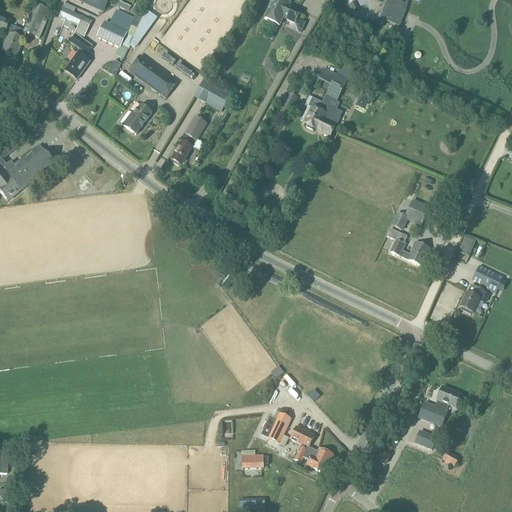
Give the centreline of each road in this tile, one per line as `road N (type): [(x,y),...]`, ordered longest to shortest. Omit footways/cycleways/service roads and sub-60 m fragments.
road 1 (unclassified): [(416,330),(240,244),(0,76)]
road 2 (unknown): [(200,217),(323,0)]
road 3 (track): [(511,123),(416,330)]
road 4 (track): [(203,420),(0,442)]
road 5 (unclassified): [(342,484),(416,330)]
